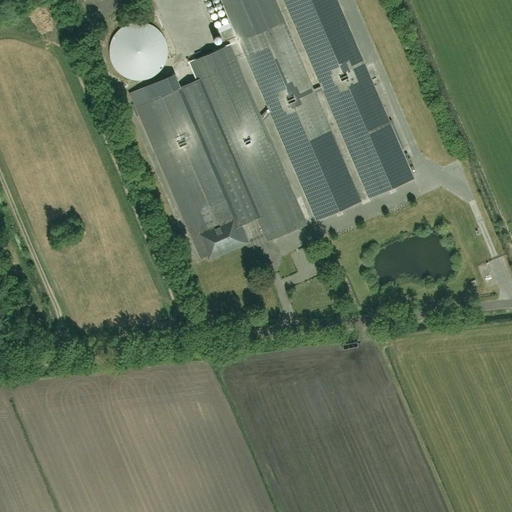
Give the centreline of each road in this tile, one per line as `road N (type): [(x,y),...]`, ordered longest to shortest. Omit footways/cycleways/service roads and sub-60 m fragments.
road 1 (unclassified): [(0,363),(511,302)]
road 2 (track): [(61,357),(64,346),(0,188)]
road 3 (track): [(55,358),(0,224)]
